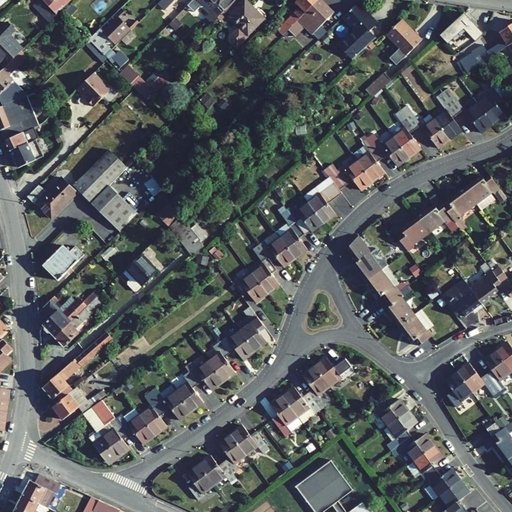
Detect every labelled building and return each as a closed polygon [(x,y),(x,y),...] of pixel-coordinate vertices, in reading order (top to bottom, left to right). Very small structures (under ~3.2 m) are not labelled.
[(50,22),(57,15),(42,0),(40,0),(34,6),(50,22)] [(42,0),(57,15),(72,0),(42,0)] [(206,17),(212,23),(217,18),(234,0),(192,0),(187,5),(194,12),(200,7),(203,7),(210,13),(206,17)] [(234,0),(217,18),(223,23),(229,16),(240,27),(232,35),(232,42),(237,47),(263,20),(262,18),(262,16),(259,12),(256,13),(251,8),(252,7),(244,0),(234,0)] [(297,0),(295,2),(300,7),(277,30),(282,35),(288,30),(317,0),(297,0)] [(326,5),(321,0),(317,0),(288,30),(295,36),(305,26),(319,39),(326,32),(320,26),(333,13),(326,6),(326,5)] [(377,24),(357,3),(343,17),(356,31),(340,46),(353,60),(368,46),(373,41),(376,38),(370,31),(377,24)] [(109,39),(115,45),(130,30),(118,18),(124,12),(120,8),(89,39),(104,56),(111,49),(105,43),(109,39)] [(449,42),(464,28),(473,38),(481,31),(464,12),(441,34),(449,42)] [(175,30),(181,24),(176,18),(170,24),(175,30)] [(422,40),(402,20),(387,34),(401,48),(390,58),(396,65),(422,40)] [(0,27),(0,61),(5,67),(21,51),(23,49),(10,36),(15,31),(7,23),(1,28),(0,27)] [(487,52),(482,45),(476,49),(483,61),(508,46),(508,45),(511,42),(511,23),(499,32),(505,40),(487,52)] [(322,38),(326,42),(331,38),(327,33),(322,38)] [(483,61),(476,49),(471,52),(472,53),(460,61),(467,72),(483,61)] [(8,75),(27,57),(21,51),(5,67),(0,71),(0,99),(3,105),(27,96),(28,96),(8,75)] [(123,51),(113,56),(118,66),(127,62),(123,51)] [(91,72),(99,64),(96,61),(87,68),(91,72)] [(460,61),(457,63),(464,73),(467,72),(460,61)] [(401,73),(404,77),(414,69),(411,65),(401,73)] [(120,74),(141,95),(149,87),(144,83),(127,66),(120,74)] [(164,71),(162,68),(159,71),(157,69),(144,83),(149,87),(162,74),(164,71)] [(167,79),(170,76),(164,71),(162,74),(167,79)] [(86,99),(93,107),(110,90),(94,73),(78,89),(83,95),(85,94),(87,97),(86,99)] [(366,89),(373,97),(391,80),(384,73),(366,89)] [(141,95),(146,99),(155,90),(156,91),(167,79),(162,74),(149,87),(141,95)] [(480,83),(488,94),(477,103),(493,124),(505,115),(497,105),(503,100),(502,99),(492,86),(486,78),(480,83)] [(492,86),(502,99),(507,95),(497,82),(492,86)] [(442,93),(458,114),(464,109),(448,89),(442,93)] [(208,109),(215,101),(206,93),(199,100),(208,109)] [(450,139),(462,130),(452,118),(458,114),(442,93),(438,96),(436,98),(445,110),(434,118),(450,139)] [(37,126),(29,109),(25,110),(23,105),(27,103),(29,102),(27,96),(0,106),(0,129),(0,130),(2,130),(6,141),(23,133),(23,132),(34,127),(37,126)] [(217,105),(221,109),(227,103),(223,99),(217,105)] [(477,103),(465,112),(481,133),(493,124),(477,103)] [(401,110),(415,129),(421,125),(407,106),(401,110)] [(355,115),(358,119),(365,114),(361,110),(355,115)] [(395,114),(405,128),(394,137),(409,157),(421,148),(410,133),(415,129),(401,110),(395,114)] [(422,127),(438,148),(450,139),(434,118),(422,127)] [(347,125),(349,131),(356,128),(353,122),(347,125)] [(6,141),(11,150),(35,139),(39,137),(34,127),(23,132),(23,133),(6,141)] [(382,158),(388,154),(397,166),(409,157),(394,137),(382,145),(373,133),(367,138),(382,158)] [(382,158),(367,138),(362,142),(361,142),(369,152),(358,161),(373,181),(385,172),(377,162),(382,158)] [(16,165),(19,167),(43,156),(35,139),(11,150),(14,158),(13,161),(16,165)] [(142,157),(145,161),(153,152),(150,149),(142,157)] [(109,185),(126,168),(109,150),(73,186),(91,203),(109,185)] [(329,177),(339,190),(353,180),(361,190),(373,181),(358,161),(346,170),(344,167),(338,172),(332,164),(324,170),(329,177)] [(475,170),(460,182),(472,198),(478,205),(493,194),(489,190),(495,185),(488,175),(484,170),(478,174),(475,170)] [(36,204),(52,219),(77,193),(61,177),(46,192),(39,185),(27,197),(35,205),(36,204)] [(153,177),(143,184),(153,197),(162,190),(153,177)] [(323,223),(335,214),(327,203),(341,193),(339,190),(329,177),(316,187),(320,193),(308,202),(323,223)] [(438,199),(441,202),(449,213),(452,217),(457,214),(455,211),(472,198),(460,182),(442,196),(438,199)] [(138,214),(109,185),(91,203),(120,232),(138,214)] [(316,187),(304,196),(308,202),(320,193),(316,187)] [(275,190),(279,197),(283,194),(279,188),(275,190)] [(429,199),(413,211),(425,227),(440,216),(442,219),(449,213),(441,202),(438,199),(430,188),(424,193),(429,199)] [(296,211),(292,206),(286,210),(296,222),(301,218),(311,232),(323,223),(308,202),(296,211)] [(158,215),(169,226),(180,216),(169,205),(158,215)] [(283,206),(277,210),(287,223),(292,229),(280,238),(295,258),(307,249),(299,238),(305,234),(296,222),(286,210),(283,206)] [(391,220),(387,223),(403,244),(405,247),(411,242),(409,240),(425,227),(413,211),(395,224),(391,220)] [(170,227),(191,256),(204,246),(181,215),(170,227)] [(287,223),(276,232),(280,238),(292,229),(287,223)] [(191,228),(201,241),(206,237),(196,225),(191,228)] [(264,240),(269,246),(280,238),(276,232),(264,240)] [(361,236),(349,249),(359,263),(355,266),(369,284),(389,268),(391,267),(377,248),(373,252),(361,236)] [(276,257),(283,267),(295,258),(280,238),(269,246),(264,240),(258,245),(270,261),(276,257)] [(43,265),(58,281),(84,255),(75,246),(70,252),(63,245),(43,265)] [(105,261),(117,251),(112,245),(100,255),(105,261)] [(252,273),(267,294),(279,285),(271,274),(277,270),(270,261),(258,245),(252,249),(263,264),(252,273)] [(210,252),(214,257),(218,253),(214,248),(210,252)] [(143,286),(157,272),(141,254),(126,268),(143,286)] [(215,258),(219,263),(224,259),(220,254),(215,258)] [(198,255),(196,262),(206,264),(208,258),(198,255)] [(468,281),(480,297),(495,285),(491,281),(498,277),(487,262),(480,267),(482,270),(468,281)] [(127,284),(134,292),(137,292),(143,286),(126,268),(122,272),(129,280),(127,282),(127,284)] [(399,281),(389,268),(369,284),(380,298),(384,296),(389,302),(403,292),(410,287),(403,278),(399,281)] [(461,272),(438,290),(454,310),(459,306),(462,311),(480,297),(468,281),(461,272)] [(511,272),(507,276),(506,274),(500,279),(511,294),(511,292),(511,272)] [(248,292),(255,303),(267,294),(252,273),(240,281),(239,279),(233,284),(235,288),(242,296),(248,292)] [(195,284),(199,291),(204,287),(199,280),(195,284)] [(101,292),(97,289),(91,295),(95,298),(99,294),(101,292)] [(407,297),(403,292),(389,302),(392,307),(389,310),(402,327),(422,312),(409,296),(407,297)] [(55,337),(65,347),(79,333),(75,329),(105,300),(99,294),(95,298),(55,337)] [(51,333),(55,337),(95,298),(91,295),(83,302),(80,299),(76,302),(64,314),(59,309),(55,304),(50,300),(39,311),(39,319),(45,324),(44,325),(45,327),(45,329),(48,333),(51,333)] [(55,304),(59,300),(54,296),(50,300),(55,304)] [(76,302),(71,297),(59,309),(64,314),(76,302)] [(239,331),(254,351),(267,342),(259,332),(265,328),(250,307),(243,312),(251,322),(239,331)] [(434,327),(422,312),(402,327),(413,342),(416,340),(422,348),(437,336),(431,329),(434,327)] [(0,337),(8,329),(0,320),(0,337)] [(112,338),(106,331),(99,338),(105,345),(112,338)] [(235,349),(243,359),(254,351),(239,331),(228,339),(226,337),(220,341),(229,353),(235,349)] [(53,399),(57,403),(73,390),(65,380),(105,345),(99,338),(42,387),(53,399)] [(0,371),(11,361),(5,355),(11,349),(2,339),(0,340),(0,371)] [(218,354),(208,361),(223,381),(235,372),(224,357),(229,353),(220,341),(213,347),(218,354)] [(496,351),(511,371),(511,370),(511,347),(508,342),(496,351)] [(503,389),(505,387),(500,380),(511,371),(496,351),(484,360),(492,370),(486,374),(501,395),(505,391),(503,389)] [(322,354),(309,363),(324,382),(335,374),(338,377),(344,372),(335,359),(329,364),(322,354)] [(341,354),(335,359),(344,372),(350,367),(341,354)] [(204,380),(211,390),(223,381),(208,361),(197,370),(191,363),(185,367),(189,372),(198,384),(204,380)] [(309,386),(303,391),(312,403),(316,407),(322,403),(313,391),(324,382),(309,363),(298,372),(309,386)] [(473,392),(484,384),(495,399),(501,395),(486,374),(481,379),(469,363),(457,372),(473,392)] [(143,370),(146,374),(153,369),(150,365),(143,370)] [(203,402),(192,388),(198,384),(189,372),(183,377),(188,383),(176,392),(191,411),(203,402)] [(461,401),(473,392),(457,372),(445,381),(453,391),(447,395),(460,412),(466,408),(461,401)] [(126,391),(132,386),(129,383),(123,387),(126,391)] [(289,384),(278,393),(293,412),(297,418),(299,421),(316,407),(312,403),(303,391),(297,395),(289,384)] [(172,385),(160,394),(165,400),(176,392),(172,385)] [(0,411),(6,413),(9,390),(0,388),(0,411)] [(74,402),(82,396),(76,388),(73,390),(57,403),(52,407),(62,420),(78,407),(74,402)] [(176,392),(165,400),(160,394),(156,388),(150,393),(164,412),(170,408),(179,420),(191,411),(176,392)] [(86,402),(78,407),(83,413),(106,395),(103,390),(90,399),(89,399),(86,402)] [(140,415),(155,435),(167,426),(159,416),(164,412),(150,393),(145,396),(144,397),(151,406),(140,415)] [(293,412),(278,393),(266,403),(274,413),(268,417),(281,434),(299,421),(297,418),(293,412)] [(369,404),(366,406),(370,411),(374,409),(383,421),(403,406),(393,394),(384,401),(380,396),(369,404)] [(78,407),(86,402),(82,396),(74,402),(78,407)] [(92,407),(105,425),(115,418),(101,400),(92,407)] [(412,417),(403,406),(383,421),(392,433),(389,435),(393,441),(407,431),(402,424),(412,417)] [(97,431),(105,425),(92,407),(84,414),(97,431)] [(135,409),(123,417),(128,424),(140,415),(135,409)] [(140,415),(128,424),(123,417),(121,414),(115,419),(127,434),(132,430),(143,444),(155,435),(140,415)] [(495,422),(501,429),(508,423),(503,416),(495,422)] [(129,449),(121,438),(127,434),(115,419),(109,423),(114,429),(101,438),(116,457),(117,458),(129,449)] [(383,421),(377,426),(386,437),(389,435),(392,433),(383,421)] [(97,432),(101,438),(114,429),(109,423),(97,432)] [(239,423),(228,432),(243,452),(254,443),(256,446),(264,440),(254,428),(246,433),(239,423)] [(511,456),(511,437),(509,433),(511,430),(511,425),(510,423),(501,430),(492,437),(482,444),(487,450),(492,445),(505,462),(511,456)] [(486,429),(492,437),(501,430),(495,423),(492,425),(486,429)] [(411,436),(407,431),(393,441),(397,446),(400,444),(409,456),(429,441),(420,429),(411,436)] [(97,432),(89,438),(94,444),(101,438),(97,432)] [(227,455),(220,460),(230,473),(236,468),(231,461),(243,452),(228,432),(216,441),(227,455)] [(438,452),(429,441),(409,456),(418,467),(414,469),(419,476),(433,465),(429,459),(438,452)] [(108,463),(94,444),(93,444),(108,465),(117,458),(116,457),(108,463)] [(207,455),(195,464),(210,483),(221,475),(223,478),(230,473),(220,460),(214,465),(207,455)] [(369,511),(358,498),(343,509),(334,497),(348,486),(325,456),(291,483),(314,511),(329,501),(338,511),(369,511)] [(437,471),(433,465),(419,476),(423,481),(427,479),(436,490),(456,475),(447,463),(437,471)] [(192,483),(186,487),(195,499),(201,495),(199,491),(210,483),(195,464),(184,472),(192,483)] [(30,481),(23,495),(40,504),(47,508),(55,493),(56,494),(61,484),(39,474),(35,483),(30,481)] [(465,487),(456,475),(436,490),(444,501),(441,504),(446,511),(449,508),(451,511),(458,511),(465,507),(460,500),(455,494),(465,487)] [(22,511),(36,511),(40,504),(23,495),(16,508),(22,511)] [(99,501),(91,497),(83,511),(92,511),(93,511),(99,501)] [(99,501),(93,511),(95,511),(119,511),(120,510),(99,501)]
